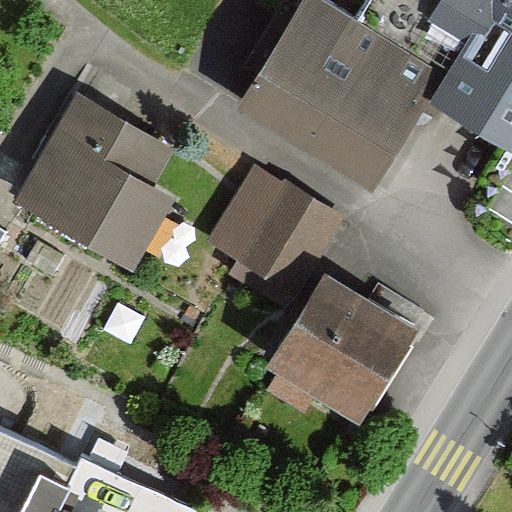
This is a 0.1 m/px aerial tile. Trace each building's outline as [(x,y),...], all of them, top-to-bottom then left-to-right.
[(511,150),(511,0),(366,0),(353,22),(315,0),(296,0),(230,110),(369,192),(425,98),(511,150)] [(15,206),(128,272),(169,202),(147,189),(170,149),(79,97),(15,206)] [(355,427),(412,331),(315,273),(346,220),(257,168),(208,252),(297,304),(258,370),(355,427)] [(0,235),(9,220),(0,215),(0,235)] [(195,511),(79,456),(73,469),(0,433),(0,511),(195,511)]
